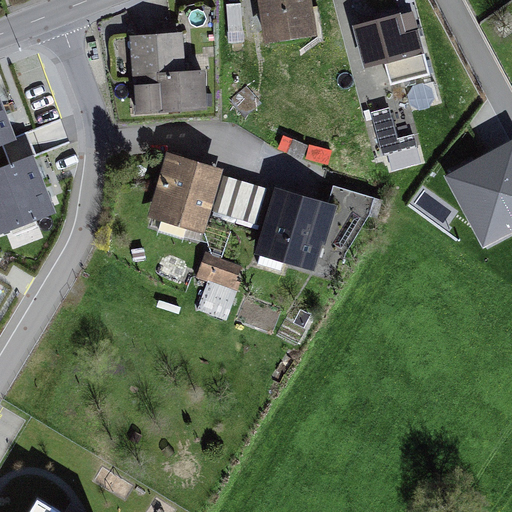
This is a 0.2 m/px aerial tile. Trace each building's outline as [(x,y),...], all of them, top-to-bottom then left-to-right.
[(312,0),(258,0),(265,40),(317,31),(312,0)] [(241,2),(226,3),(229,31),(243,30),(241,2)] [(401,10),(354,23),(365,64),(385,59),(391,84),(431,73),(419,26),(406,30),(401,10)] [(183,29),(130,33),(136,111),(208,106),(205,66),(186,67),(183,29)] [(0,91),(0,141),(17,135),(0,91)] [(397,138),(388,107),(372,112),(384,155),(418,146),(415,133),(397,138)] [(511,136),(444,172),(483,244),(511,228),(511,136)] [(224,165),(167,149),(148,216),(205,232),(224,165)] [(32,153),(0,165),(0,229),(53,209),(32,153)] [(258,230),(271,187),(224,174),(212,216),(258,230)] [(329,199),(275,183),(256,251),(330,275),(369,214),(375,195),(334,183),(329,199)] [(242,265),(206,252),(197,277),(208,281),(198,308),(228,319),(238,290),(233,288),(242,265)] [(72,511),(37,491),(24,511),(72,511)]
